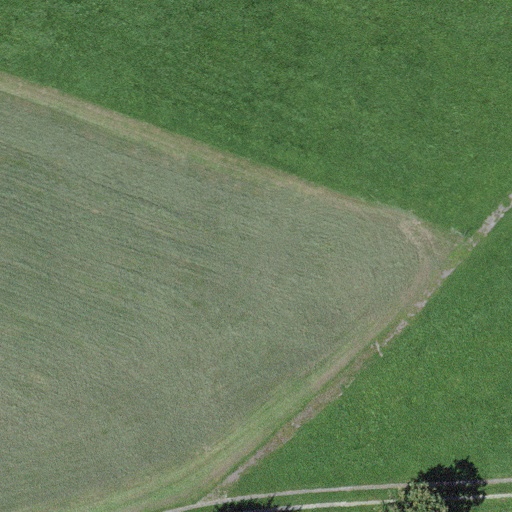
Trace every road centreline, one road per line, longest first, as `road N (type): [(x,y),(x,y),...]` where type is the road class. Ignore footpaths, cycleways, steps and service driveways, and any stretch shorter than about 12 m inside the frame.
road 1 (track): [(210,511),(511,220)]
road 2 (track): [(290,511),(511,492)]
